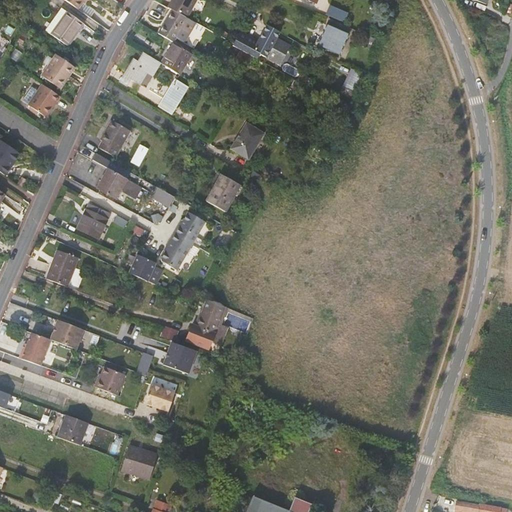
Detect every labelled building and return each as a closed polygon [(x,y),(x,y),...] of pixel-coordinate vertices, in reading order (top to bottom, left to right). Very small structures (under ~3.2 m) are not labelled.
[(64,0),(77,9),(83,0),(64,0)] [(189,4),(180,0),(166,0),(164,5),(173,9),(183,15),(189,4)] [(50,34),(66,11),(59,7),(44,30),(50,34)] [(172,41),(187,17),(183,15),(173,9),(159,33),(172,41)] [(327,15),(337,20),(338,19),(344,21),(344,20),(346,21),(347,19),(339,15),(340,14),(329,10),(327,15)] [(82,22),(66,11),(50,34),(66,45),(82,22)] [(318,45),(338,54),(348,33),(328,24),(318,45)] [(233,46),(258,59),(261,54),(276,62),(285,45),(277,40),(277,41),(263,33),(258,41),(240,31),(234,43),(233,46)] [(179,74),(192,53),(174,42),(161,63),(179,74)] [(236,58),(245,63),(249,56),(240,51),(236,58)] [(148,82),(160,63),(143,52),(137,61),(133,58),(123,73),(130,78),(162,97),(160,100),(174,109),(189,86),(175,77),(172,82),(175,84),(168,94),(148,82)] [(41,77),(60,90),(75,68),(55,55),(41,77)] [(345,84),(356,87),(361,71),(351,68),(345,84)] [(127,83),(130,78),(123,73),(120,79),(127,83)] [(46,118),(60,98),(42,85),(28,105),(46,118)] [(29,102),(37,89),(31,86),(24,99),(29,102)] [(100,148),(116,157),(131,130),(113,119),(101,140),(103,141),(100,148)] [(229,148),(246,158),(262,133),(245,122),(229,148)] [(0,174),(5,178),(10,169),(9,168),(18,156),(0,144),(0,174)] [(96,188),(114,198),(119,189),(135,198),(140,187),(106,168),(96,188)] [(206,200),(224,211),(240,186),(221,175),(206,200)] [(18,187),(22,189),(27,183),(23,180),(18,187)] [(170,204),(174,197),(155,187),(151,194),(170,204)] [(105,218),(108,212),(89,203),(77,227),(98,237),(107,219),(105,218)] [(176,234),(192,243),(204,221),(194,216),(187,212),(179,227),(180,228),(176,234)] [(183,246),(188,249),(192,243),(176,234),(172,241),(183,246)] [(176,271),(188,249),(183,246),(172,241),(172,242),(171,241),(160,259),(161,262),(176,271)] [(55,249),(45,277),(65,285),(76,256),(55,249)] [(130,273),(157,285),(163,271),(155,267),(157,263),(139,254),(137,257),(130,273)] [(207,348),(225,306),(206,299),(199,316),(198,315),(195,324),(192,322),(185,339),(207,348)] [(57,319),(50,339),(51,339),(76,349),(83,329),(57,319)] [(159,338),(173,343),(178,330),(164,324),(161,332),(159,338)] [(28,340),(25,349),(22,348),(18,358),(40,366),(51,339),(50,339),(31,332),(28,340)] [(198,352),(173,343),(165,365),(190,374),(198,352)] [(147,374),(154,355),(144,352),(138,371),(147,374)] [(117,395),(124,374),(104,366),(97,383),(96,382),(94,387),(117,395)] [(144,405),(169,413),(176,393),(151,385),(144,405)] [(78,445),(87,423),(65,415),(57,437),(78,445)] [(41,431),(18,423),(9,448),(37,459),(43,441),(37,439),(41,431)] [(120,470),(148,479),(155,455),(128,446),(120,470)] [(291,511),(289,511),(253,497),(246,511),(291,511)] [(289,511),(291,511),(308,511),(311,504),(295,497),(289,511)] [(157,502),(153,511),(170,511),(172,508),(157,502)] [(497,511),(499,508),(478,504),(478,506),(456,502),(453,511),(497,511)]
